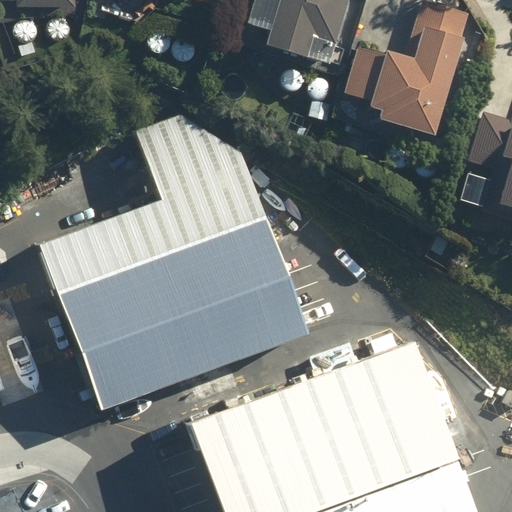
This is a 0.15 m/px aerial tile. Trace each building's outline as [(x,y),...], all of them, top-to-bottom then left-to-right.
[(16,0),(16,17),(73,24),(73,0),(16,0)] [(266,0),(284,6),(266,66),(306,79),(314,55),(334,61),(352,1),(348,0),(266,0)] [(358,60),(345,107),(374,116),(370,129),(384,133),(381,143),(434,158),(441,132),(450,135),(454,119),(444,116),(462,51),(457,49),(465,23),(455,20),(456,15),(436,10),(435,13),(420,9),(403,72),(358,60)] [(24,55),(36,51),(33,40),(21,44),(24,55)] [(313,108),(308,126),(327,130),(332,112),(313,108)] [(87,400),(296,322),(230,148),(168,113),(125,124),(150,190),(27,236),(87,400)] [(479,218),(511,227),(511,127),(482,118),(468,166),(492,173),(479,218)] [(463,511),(397,328),(250,382),(240,355),(176,378),(186,406),(175,410),(211,511),(251,511),(276,503),(278,511),(463,511)] [(299,333),(262,347),(268,361),(304,346),(299,333)] [(423,376),(425,389),(435,388),(433,375),(423,376)] [(429,392),(436,403),(448,396),(441,385),(429,392)] [(452,450),(465,487),(499,476),(485,438),(452,450)]
